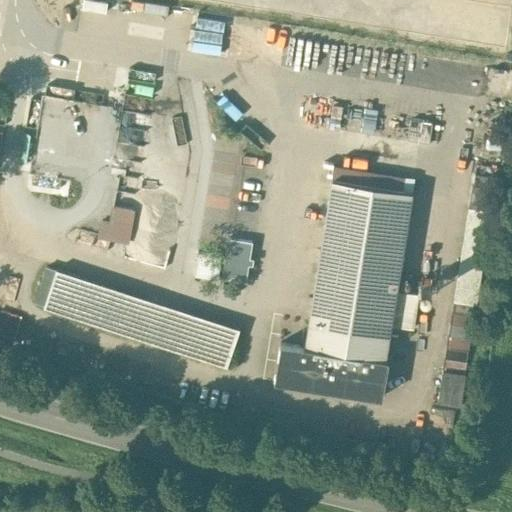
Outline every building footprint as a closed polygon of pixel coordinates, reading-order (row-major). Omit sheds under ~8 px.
[(107,1),(99,0),(82,0),(81,7),(84,8),(105,11),(107,1)] [(187,45),(213,49),(218,18),(193,14),(187,45)] [(55,104),(75,105),(75,85),(44,84),(44,94),(31,94),(30,108),(41,109),(42,97),(55,97),(55,104)] [(411,118),(408,139),(429,142),(433,122),(411,118)] [(405,176),(334,165),(332,178),(403,189),(405,176)] [(403,189),(332,178),(327,206),(304,347),(385,359),(390,329),(391,324),(396,291),(412,191),(403,189)] [(491,199),(470,195),(468,207),(489,210),(491,199)] [(108,219),(100,218),(97,237),(128,242),(134,207),(114,204),(111,203),(108,219)] [(467,214),(442,371),(464,374),(488,218),(467,214)] [(252,241),(229,237),(222,277),(246,281),(252,241)] [(200,251),(195,269),(215,274),(220,256),(200,251)] [(237,327),(58,266),(44,309),(225,366),(237,327)] [(417,294),(396,291),(391,324),(412,327),(417,294)] [(304,347),(280,343),(274,381),(382,398),(388,360),(385,359),(304,347)] [(464,374),(442,371),(437,402),(460,406),(465,374),(464,374)]
